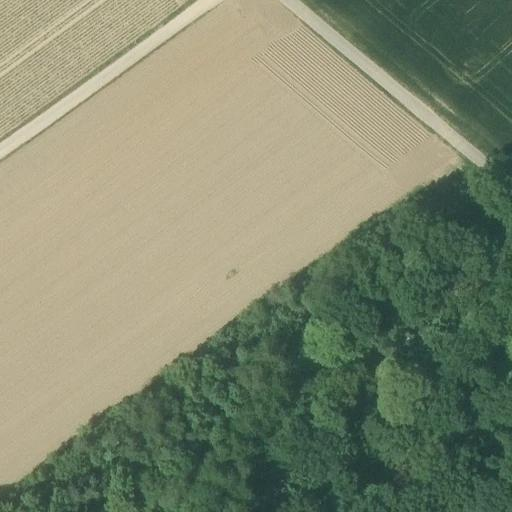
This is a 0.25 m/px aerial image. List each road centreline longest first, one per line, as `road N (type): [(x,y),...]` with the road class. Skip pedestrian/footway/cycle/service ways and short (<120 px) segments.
road 1 (track): [(286,0),(511,191)]
road 2 (track): [(197,0),(0,145)]
